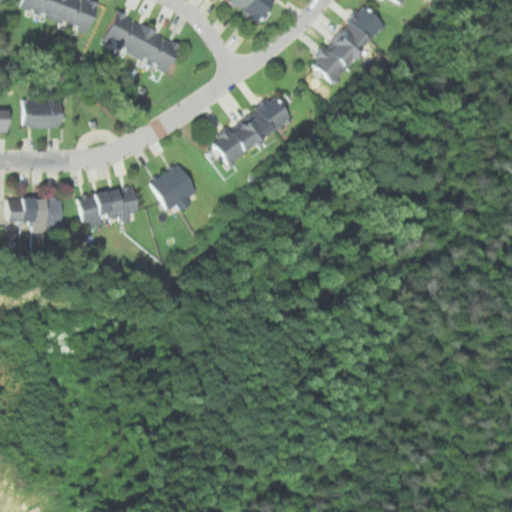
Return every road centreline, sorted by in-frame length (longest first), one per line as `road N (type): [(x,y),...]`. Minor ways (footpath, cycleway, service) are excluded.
road 1 (residential): [(138,140),(291,34),(323,0)]
road 2 (residential): [(0,160),(73,159),(138,140)]
